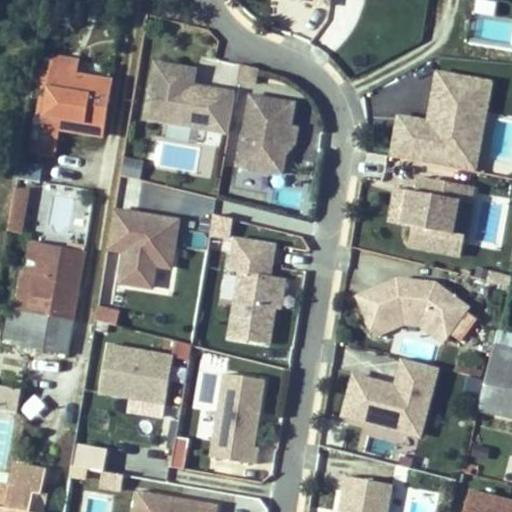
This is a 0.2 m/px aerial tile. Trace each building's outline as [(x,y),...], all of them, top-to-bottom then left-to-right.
[(45,58),(68,62),(71,49),(47,46),(45,58)] [(223,123),(230,82),(180,73),(182,58),(150,53),(140,109),(223,123)] [(45,58),(31,143),(50,146),(55,121),(98,128),(108,69),(68,62),(45,58)] [(189,75),(192,60),(182,58),(180,73),(189,75)] [(487,76),(433,66),(424,114),(395,109),(388,148),(470,164),(487,76)] [(288,136),(291,119),(285,118),(290,94),(246,86),(233,157),(277,165),(282,135),(288,136)] [(383,176),(387,156),(368,152),(364,173),(383,176)] [(127,160),(125,176),(141,177),(143,161),(127,160)] [(452,226),(458,192),(466,194),(469,179),(415,168),(412,183),(404,181),(398,216),(405,217),(401,236),(450,245),(454,227),(452,226)] [(398,216),(404,181),(391,179),(384,213),(398,216)] [(15,188),(9,233),(26,234),(31,189),(15,188)] [(174,211),(109,200),(103,239),(120,242),(115,273),(147,278),(152,249),(167,251),(174,211)] [(262,337),(273,270),(262,269),(267,238),(230,232),(224,262),(233,264),(221,330),(262,337)] [(376,280),(392,273),(382,272),(374,275),(376,280)] [(65,316),(72,281),(27,273),(21,308),(65,316)] [(453,300),(421,276),(392,273),(376,280),(374,275),(342,288),(356,321),(387,307),(407,310),(432,328),(453,300)] [(96,322),(118,326),(121,311),(99,307),(96,322)] [(432,328),(407,310),(387,307),(356,321),(359,328),(388,315),(405,317),(428,334),(432,328)] [(21,308),(15,342),(58,350),(65,316),(21,308)] [(508,411),(511,390),(511,345),(478,338),(463,399),(508,411)] [(105,345),(99,397),(169,405),(175,353),(105,345)] [(389,349),(381,378),(340,367),(329,406),(405,426),(423,357),(389,349)] [(244,415),(246,402),(252,403),(256,373),(216,367),(204,450),(248,457),(250,440),(246,440),(250,416),(244,415)] [(0,401),(5,402),(10,380),(0,378),(0,401)] [(169,430),(164,460),(176,462),(181,432),(169,430)] [(76,447),(75,469),(107,470),(107,448),(76,447)] [(5,461),(2,481),(0,480),(0,511),(26,511),(27,511),(19,510),(23,488),(31,489),(35,466),(5,461)] [(374,511),(381,477),(335,468),(326,511),(374,511)] [(511,511),(511,495),(460,482),(452,511),(511,511)] [(206,511),(209,498),(130,485),(125,511),(206,511)] [(19,510),(27,511),(29,511),(34,511),(39,490),(31,489),(23,488),(19,510)]
